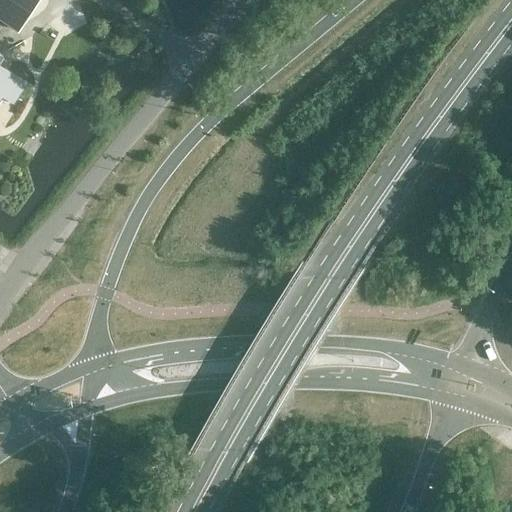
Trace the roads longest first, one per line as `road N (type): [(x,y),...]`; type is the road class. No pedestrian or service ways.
road 1 (primary): [(511,18),(342,248),(191,511)]
road 2 (primary): [(353,0),(232,100),(165,170),(104,293),(93,364)]
road 3 (unclassified): [(0,297),(244,0)]
road 4 (secondary): [(467,369),(402,347),(328,341),(205,344),(93,364)]
road 5 (secondary): [(90,405),(209,382),(374,384),(456,397)]
road 6 (primary): [(407,511),(456,397)]
